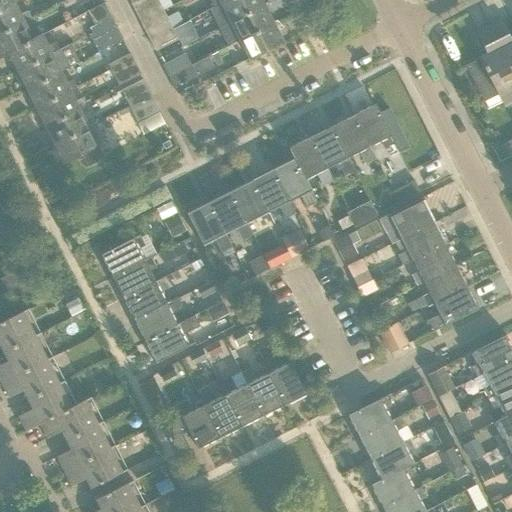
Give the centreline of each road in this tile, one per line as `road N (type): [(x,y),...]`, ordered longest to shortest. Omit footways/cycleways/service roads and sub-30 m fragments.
road 1 (residential): [(186,137),(400,26)]
road 2 (residential): [(400,26),(480,189)]
